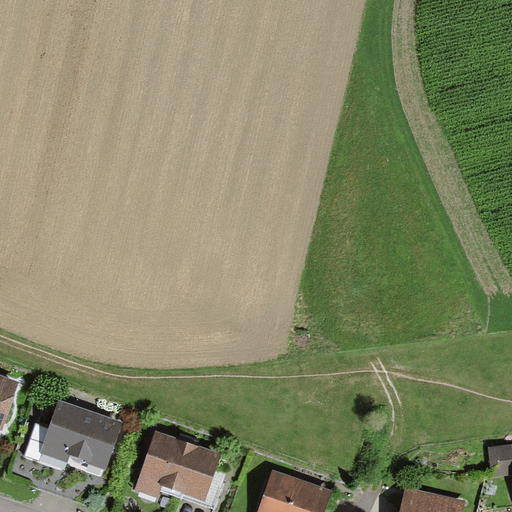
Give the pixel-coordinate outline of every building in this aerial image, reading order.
[(0,431),(2,432),(19,385),(0,378),(0,431)] [(84,410),(59,401),(40,455),(69,465),(71,460),(106,472),(123,423),(84,410)] [(188,445),(155,434),(135,492),(160,501),(163,491),(205,506),(222,457),(188,445)] [(511,446),(489,450),(493,478),(511,476),(511,446)] [(314,488),(272,473),(258,511),(325,511),(332,494),(314,488)] [(433,495),(407,490),(402,511),(463,511),(465,502),(433,495)]
